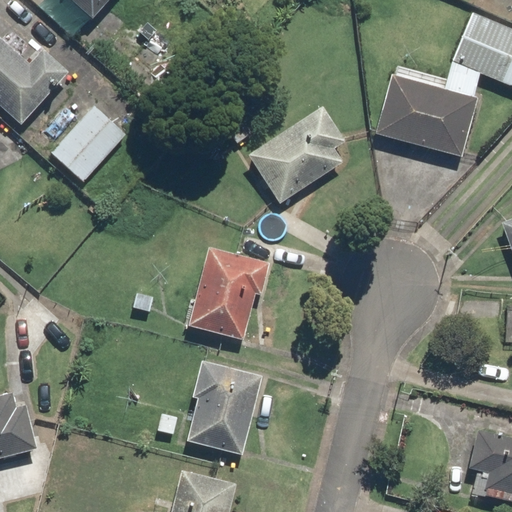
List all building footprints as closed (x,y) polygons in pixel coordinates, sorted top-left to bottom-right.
[(69,0),(90,19),(107,0),(69,0)] [(511,92),(511,32),(470,15),(450,63),(479,75),(472,92),(506,106),(511,92)] [(0,40),(0,109),(19,126),(66,74),(40,51),(28,65),(0,40)] [(390,78),(374,135),(459,158),(474,100),(390,78)] [(91,108),(49,154),(81,183),(123,136),(91,108)] [(320,108),(245,157),(277,205),(340,164),(331,150),(343,143),(320,108)] [(511,218),(499,224),(511,257),(511,218)] [(266,265),(206,251),(187,327),(241,340),(252,295),(258,296),(266,265)] [(240,456),(260,377),(200,363),(191,399),(195,400),(185,443),(240,456)] [(0,396),(0,459),(34,450),(23,408),(14,410),(9,395),(0,396)] [(511,440),(476,432),(467,469),(487,474),(483,489),(511,496),(511,440)] [(171,511),(225,511),(231,484),(180,473),(171,511)]
